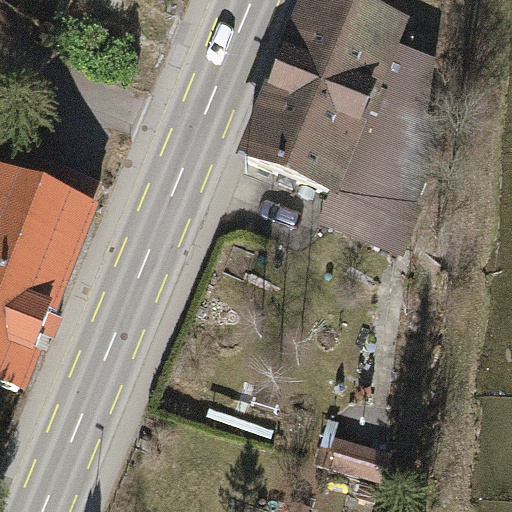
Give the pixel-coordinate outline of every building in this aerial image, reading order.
[(149,0),(193,17),(199,0),(149,0)] [(405,35),(316,0),(306,0),(238,171),(335,209),(338,204),(398,54),(405,35)] [(398,54),(338,204),(425,216),(444,135),(426,128),(436,70),(398,54)] [(22,185),(0,176),(0,390),(24,400),(106,192),(31,162),(22,185)] [(338,204),(335,209),(323,237),(406,268),(425,216),(338,204)] [(397,460),(338,445),(330,476),(389,492),(397,460)]
